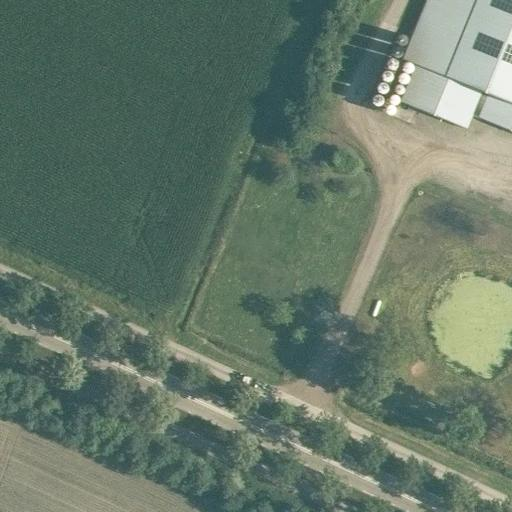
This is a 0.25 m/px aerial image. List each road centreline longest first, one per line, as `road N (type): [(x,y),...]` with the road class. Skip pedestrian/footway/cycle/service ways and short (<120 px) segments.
road 1 (unclassified): [(511,506),(0,271)]
road 2 (primary): [(435,511),(0,311)]
road 3 (unclassified): [(0,354),(348,511)]
road 4 (unknown): [(305,409),(416,149)]
